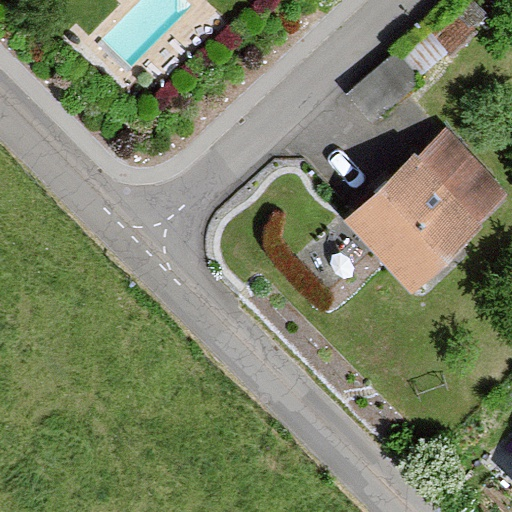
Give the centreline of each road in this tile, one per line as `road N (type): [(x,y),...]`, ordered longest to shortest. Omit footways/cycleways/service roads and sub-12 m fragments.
road 1 (residential): [(141,245),(406,511)]
road 2 (residential): [(141,245),(388,0)]
road 3 (residential): [(0,98),(141,245)]
